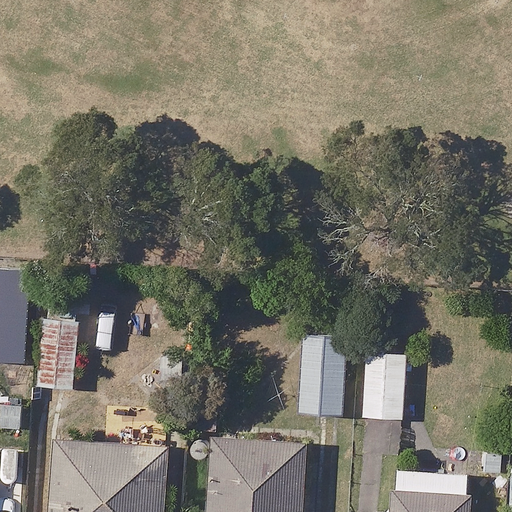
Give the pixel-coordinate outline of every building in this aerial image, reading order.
[(94,314),(109,342),(144,323),(128,295),(94,314)] [(75,385),(83,300),(48,297),(40,382),(75,385)] [(352,332),(311,328),(302,412),(344,417),(352,332)] [(414,348),(369,344),(363,416),(409,420),(414,348)] [(193,430),(190,458),(213,459),(208,511),(192,511),(186,511),(304,511),(310,438),(193,430)] [(164,511),(167,445),(58,441),(55,511),(164,511)] [(470,495),(472,470),(402,465),(399,510),(375,509),(374,511),(509,511),(511,483),(511,448),(485,446),(483,472),(481,495),(470,495)]
